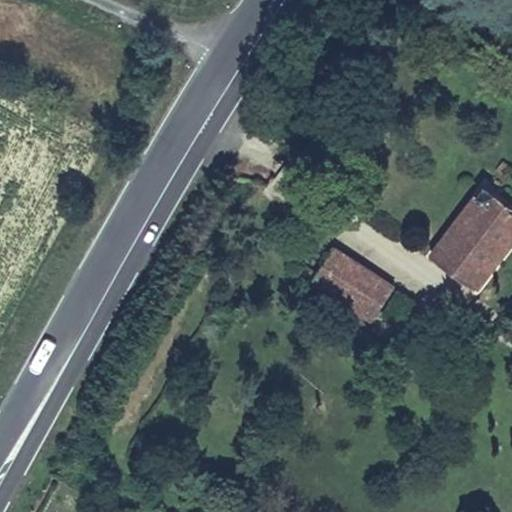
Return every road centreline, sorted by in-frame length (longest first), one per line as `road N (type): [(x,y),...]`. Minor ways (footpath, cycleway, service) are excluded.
road 1 (primary): [(0,500),(156,193)]
road 2 (primary): [(156,193),(0,432)]
road 3 (primary): [(274,0),(156,193)]
